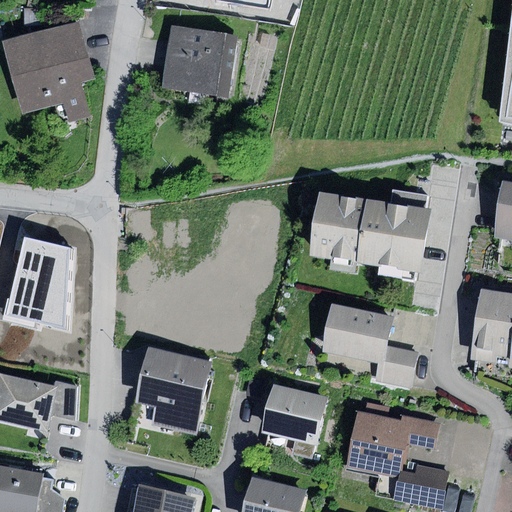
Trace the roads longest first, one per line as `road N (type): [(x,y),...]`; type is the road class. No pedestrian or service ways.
road 1 (residential): [(486,511),(502,423),(481,398),(448,379),(441,359),(467,160)]
road 2 (residential): [(104,203),(103,454),(92,511)]
road 3 (residential): [(135,0),(104,203)]
